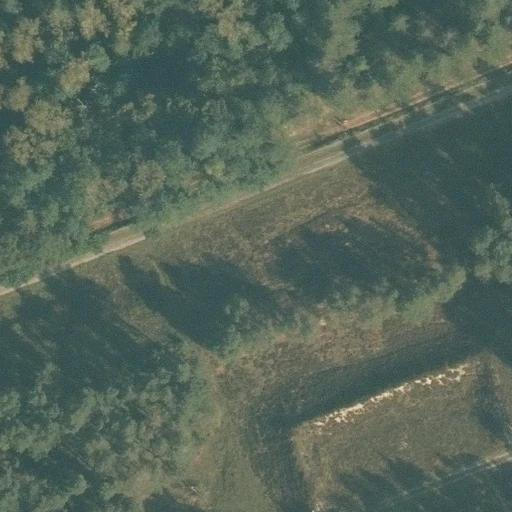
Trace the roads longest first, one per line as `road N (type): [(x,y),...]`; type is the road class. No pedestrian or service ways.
road 1 (track): [(511,62),(0,265)]
road 2 (track): [(0,290),(511,88)]
road 3 (track): [(330,134),(310,43),(311,0)]
road 4 (track): [(388,511),(511,458)]
